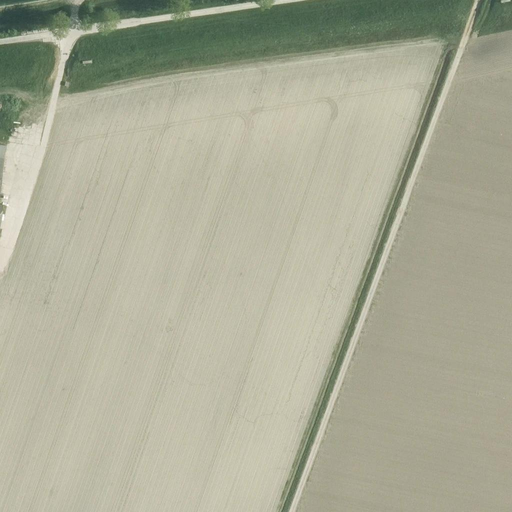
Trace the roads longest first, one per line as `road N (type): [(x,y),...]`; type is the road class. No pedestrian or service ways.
road 1 (track): [(292,511),(478,0)]
road 2 (unclassified): [(0,42),(289,0)]
